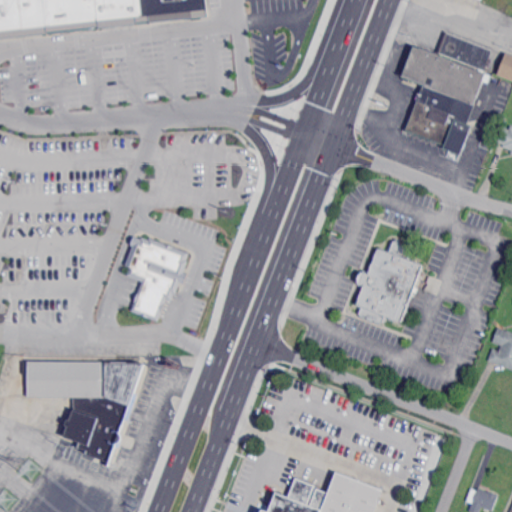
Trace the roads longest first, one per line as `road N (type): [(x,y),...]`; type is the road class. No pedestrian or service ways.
road 1 (primary): [(193,511),(321,180)]
road 2 (primary): [(259,252),(157,511)]
road 3 (residential): [(511,442),(260,341)]
road 4 (primary): [(354,0),(259,252)]
road 5 (residential): [(511,210),(305,131)]
road 6 (primary): [(321,180),(389,0)]
